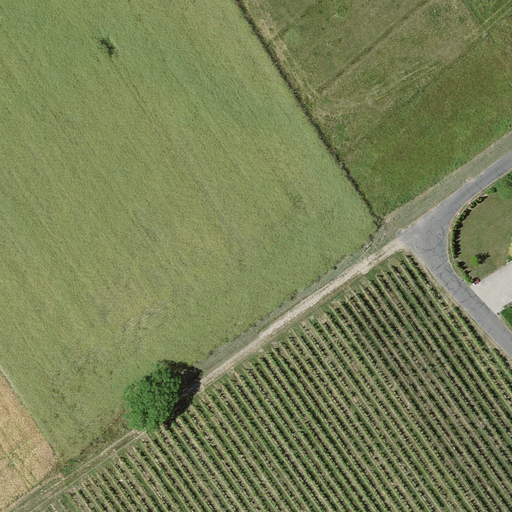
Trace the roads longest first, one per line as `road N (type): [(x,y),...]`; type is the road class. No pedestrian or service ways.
road 1 (track): [(428,224),(18,511)]
road 2 (unclassified): [(511,162),(428,224),(425,245),(437,270),(511,347)]
